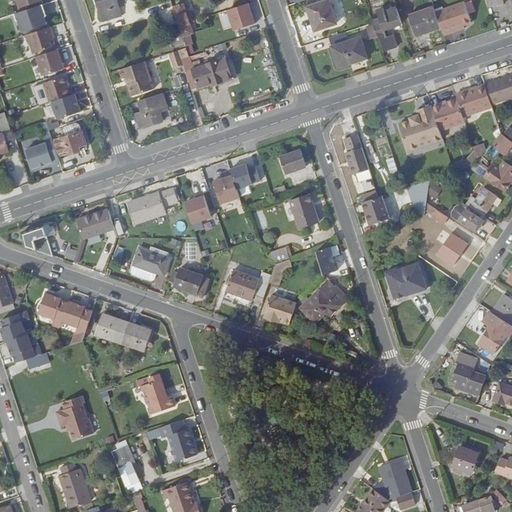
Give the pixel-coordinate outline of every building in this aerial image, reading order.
[(104,0),(110,19),(129,14),(125,0),(104,0)] [(322,29),(343,23),(335,0),(332,0),(315,6),(322,29)] [(477,21),(471,1),(443,11),(447,27),(450,34),(466,29),(465,25),(470,24),(477,21)] [(242,30),(263,23),(261,15),(260,16),(255,2),(235,9),(242,30)] [(195,14),(191,3),(182,7),(191,34),(197,32),(201,31),(198,22),(202,21),(200,12),(195,14)] [(51,4),(23,13),(26,22),(28,21),(31,31),(55,23),(52,13),(54,13),(51,4)] [(447,27),(443,11),(441,6),(415,14),(422,35),(447,27)] [(392,36),(389,28),(409,22),(404,7),(392,11),(391,8),(383,10),(386,18),(379,20),(380,21),(389,50),(403,45),(400,36),(396,34),(392,36)] [(60,25),(36,33),(38,41),(40,40),(44,52),(65,45),(62,33),(63,33),(60,25)] [(335,36),(338,45),(355,40),(353,31),(335,36)] [(197,32),(191,34),(194,44),(200,42),(197,32)] [(373,57),(366,36),(355,40),(338,45),(345,66),(373,57)] [(69,48),(45,56),(51,75),(73,68),(71,62),(73,62),(69,48)] [(222,83),(242,76),(235,56),(194,69),(200,87),(221,81),(222,83)] [(141,94),(162,87),(153,59),(128,67),(131,76),(133,75),(134,79),(136,78),(141,94)] [(61,101),(82,94),(79,86),(78,87),(74,75),(52,82),(56,93),(55,94),(57,101),(61,101)] [(511,77),(491,85),(498,105),(511,100),(511,77)] [(336,89),(345,86),(343,81),(334,84),(336,89)] [(463,99),(469,116),(498,107),(498,105),(491,85),(482,88),(483,90),(463,97),(463,99)] [(463,97),(483,90),(482,88),(462,94),(463,97)] [(166,105),(174,103),(169,90),(145,98),(148,110),(144,112),(149,126),(171,118),(166,105)] [(82,94),(61,101),(67,118),(90,111),(84,93),(82,94)] [(445,104),(438,106),(438,107),(446,130),(471,122),(469,116),(463,99),(446,105),(445,104)] [(414,150),(449,139),(446,130),(438,107),(423,112),(425,117),(405,123),(414,150)] [(6,127),(17,123),(14,114),(3,118),(6,127)] [(89,147),(96,144),(88,119),(72,124),(76,134),(64,138),(69,153),(78,150),(79,152),(89,149),(89,147)] [(503,138),(507,133),(505,126),(496,130),(501,141),(503,138)] [(0,161),(9,159),(7,152),(19,149),(14,132),(2,136),(3,142),(0,142),(0,161)] [(351,137),(352,141),(364,137),(363,133),(351,137)] [(503,138),(511,144),(511,137),(507,133),(503,138)] [(55,142),(36,148),(42,165),(54,161),(55,163),(69,158),(62,136),(54,138),(55,142)] [(351,150),(355,161),(370,156),(364,137),(352,141),(355,149),(351,150)] [(506,156),(511,148),(511,144),(503,138),(501,141),(496,147),(506,156)] [(23,150),(33,147),(31,140),(21,142),(23,150)] [(294,173),(314,166),(309,150),(289,156),(294,173)] [(374,167),(370,156),(355,161),(358,172),(374,167)] [(414,172),(409,158),(401,160),(406,175),(414,172)] [(457,163),(459,172),(471,168),(468,159),(457,163)] [(487,176),(508,190),(511,184),(511,162),(508,160),(503,168),(496,162),(487,176)] [(241,173),(246,186),(261,181),(255,162),(239,167),(241,173)] [(482,176),(486,166),(478,163),(474,173),(482,176)] [(246,186),(241,173),(222,179),(230,201),(249,195),(246,186)] [(362,191),(374,188),(372,180),(360,183),(362,191)] [(433,183),(426,194),(436,200),(443,189),(433,183)] [(174,203),(188,199),(183,185),(137,200),(144,219),(176,209),(174,203)] [(489,186),(475,207),(481,211),(489,216),(503,196),(489,186)] [(206,196),(195,200),(201,220),(220,214),(213,192),(205,194),(206,196)] [(306,227),(326,221),(317,193),(297,199),(306,227)] [(389,195),(385,196),(370,201),(376,223),(396,218),(389,195)] [(439,216),(443,210),(439,207),(433,203),(431,211),(439,216)] [(476,226),(478,228),(485,219),(483,217),(483,216),(480,214),(481,211),(475,207),(470,203),(468,206),(464,207),(460,213),(460,217),(475,227),(476,226)] [(93,237),(124,226),(118,206),(87,217),(92,234),(93,237)] [(438,217),(449,225),(455,217),(443,210),(439,216),(438,217)] [(31,230),(35,243),(63,253),(53,223),(31,230)] [(451,258),(458,263),(473,243),(465,237),(451,258)] [(143,261),(174,272),(180,254),(175,253),(159,247),(149,243),(143,261)] [(177,249),(160,243),(159,247),(175,253),(177,249)] [(336,246),(323,250),(330,272),(343,267),(336,246)] [(274,253),(283,264),(289,262),(297,259),(298,259),(294,247),(274,253)] [(66,248),(63,258),(74,261),(77,251),(66,248)] [(292,270),(300,267),(297,259),(289,262),(292,270)] [(166,269),(143,261),(141,267),(142,269),(162,276),(164,275),(166,269)] [(283,264),(279,276),(288,279),(292,270),(289,262),(283,264)] [(404,269),(403,267),(392,271),(401,298),(433,288),(425,262),(404,269)] [(190,265),(188,269),(183,267),(179,279),(183,280),(183,283),(212,294),(218,275),(190,265)] [(0,269),(0,291),(6,311),(24,304),(13,272),(11,273),(9,266),(0,269)] [(263,296),(271,299),(280,273),(271,270),(268,278),(242,268),(234,289),(261,300),(263,296)] [(341,286),(344,284),(338,276),(335,279),(341,286)] [(307,303),(322,319),(334,310),(337,313),(347,304),(352,299),(353,294),(344,284),(341,286),(335,279),(307,303)] [(90,339),(102,309),(94,306),(94,304),(78,298),(78,300),(70,297),(70,295),(54,289),(47,308),(63,315),(61,321),(68,324),(71,317),(87,323),(79,342),(90,339)] [(296,319),(303,299),(280,290),(272,312),(283,317),(284,314),(287,315),(296,319)] [(511,294),(510,293),(498,310),(511,319),(511,294)] [(34,356),(51,351),(48,343),(42,345),(37,331),(35,332),(31,318),(40,315),(37,307),(11,316),(13,324),(10,325),(15,338),(17,338),(21,352),(22,351),(25,359),(34,356)] [(489,318),(496,322),(483,339),(500,351),(511,333),(511,319),(498,310),(496,308),(489,318)] [(129,340),(136,320),(111,311),(104,331),(129,340)] [(152,348),(159,328),(136,320),(129,340),(152,348)] [(491,373),(482,368),(487,359),(484,356),(469,348),(463,359),(465,361),(457,378),(463,381),(472,385),(472,387),(483,393),(491,373)] [(37,366),(55,361),(51,351),(34,356),(37,366)] [(178,394),(174,395),(166,371),(156,374),(158,380),(149,382),(158,411),(181,404),(178,394)] [(509,400),(511,400),(511,381),(504,379),(498,398),(509,402),(509,400)] [(90,392),(70,399),(73,406),(90,400),(93,399),(90,392)] [(76,421),(78,427),(81,434),(101,427),(97,415),(95,415),(90,400),(64,409),(69,423),(74,421),(76,421)] [(175,433),(184,459),(204,452),(201,443),(199,443),(196,436),(198,435),(195,426),(193,427),(190,417),(166,425),(169,435),(175,433)] [(138,459),(140,459),(133,439),(124,442),(126,450),(119,452),(125,468),(128,467),(136,487),(147,483),(138,459)] [(456,466),(477,474),(484,453),(463,446),(456,466)] [(511,458),(506,457),(501,471),(511,474),(511,458)] [(397,496),(402,495),(416,490),(405,458),(387,464),(397,496)] [(78,505),(99,498),(88,466),(85,466),(83,459),(69,464),(71,471),(67,472),(78,505)] [(0,467),(0,502),(5,501),(3,493),(12,489),(5,466),(0,467)] [(182,511),(209,511),(205,500),(202,501),(195,480),(170,488),(173,498),(178,497),(182,511)] [(498,490),(508,501),(511,497),(501,486),(498,490)] [(151,492),(149,487),(141,490),(142,492),(143,498),(145,503),(151,501),(149,493),(151,492)] [(386,511),(396,499),(394,497),(380,488),(364,510),(367,511),(386,511)] [(406,509),(422,503),(418,490),(416,490),(402,495),(406,509)] [(145,511),(141,494),(133,496),(137,511),(145,511)] [(471,511),(496,511),(505,509),(500,494),(465,506),(466,511),(471,511)] [(154,508),(151,501),(145,503),(148,510),(154,508)]
